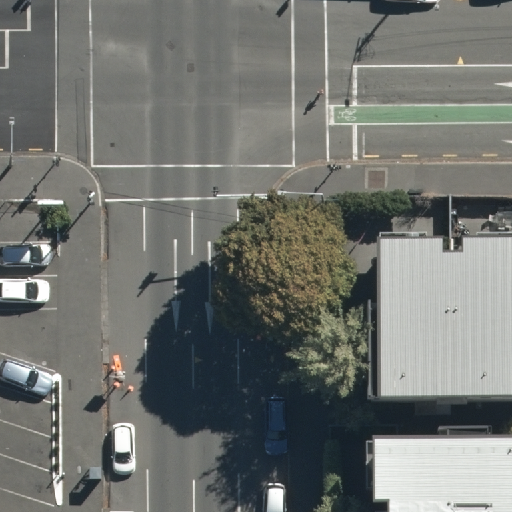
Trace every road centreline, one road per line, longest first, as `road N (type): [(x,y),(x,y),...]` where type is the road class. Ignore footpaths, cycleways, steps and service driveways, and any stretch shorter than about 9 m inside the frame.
road 1 (secondary): [(193,64),(196,511)]
road 2 (tertiary): [(193,64),(511,63)]
road 3 (tertiary): [(0,66),(193,64)]
